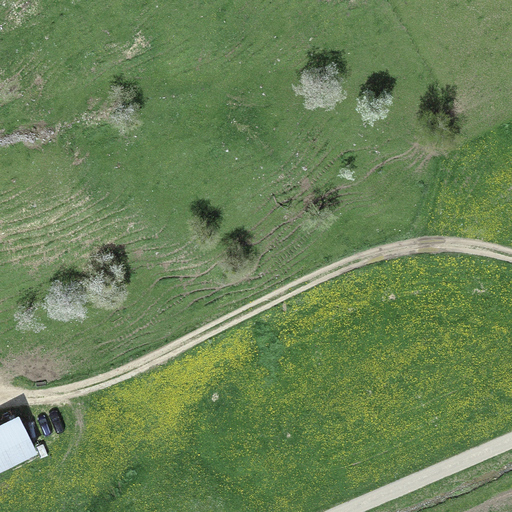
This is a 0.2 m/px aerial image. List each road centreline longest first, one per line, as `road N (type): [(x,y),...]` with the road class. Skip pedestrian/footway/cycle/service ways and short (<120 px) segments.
road 1 (track): [(511,266),(423,246),(231,311),(160,355),(85,387),(0,404)]
road 2 (unclassified): [(343,511),(511,439)]
